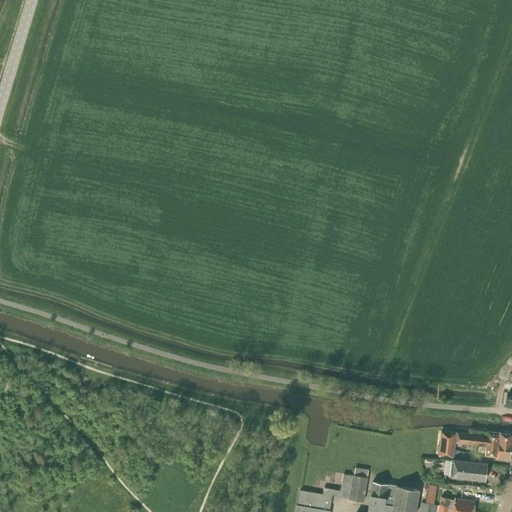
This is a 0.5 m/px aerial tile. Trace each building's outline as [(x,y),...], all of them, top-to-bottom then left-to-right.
[(454,453),(455,445),(456,433),(441,431),(440,443),(438,456),(454,457),(454,453)] [(456,443),(483,446),(487,446),(485,456),(496,457),(496,458),(511,460),(511,440),(511,434),(499,433),(488,432),(488,436),(484,435),(457,432),(456,443)] [(452,459),(450,476),(486,480),(488,463),(452,459)] [(297,504),(295,511),(329,511),(330,510),(329,510),(332,495),(349,498),(363,501),(367,477),(368,472),(354,470),(353,475),(353,476),(343,474),(340,490),(324,487),(323,494),(301,490),(300,490),(297,504)] [(415,511),(419,489),(373,481),(369,502),(393,506),(392,511),(394,511),(415,511)] [(435,495),(427,494),(425,503),(429,503),(434,504),(435,495)] [(441,496),(440,505),(473,511),(474,502),(455,499),(455,500),(449,499),(449,497),(441,496)] [(393,506),(369,502),(367,511),(394,511),(392,511),(393,506)] [(425,503),(422,502),(420,511),(427,511),(429,503),(425,503)]
